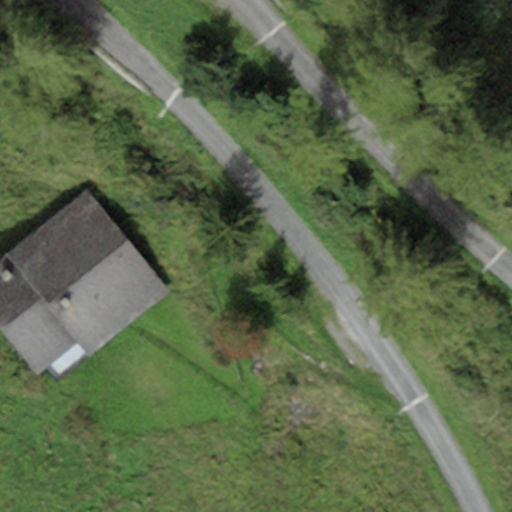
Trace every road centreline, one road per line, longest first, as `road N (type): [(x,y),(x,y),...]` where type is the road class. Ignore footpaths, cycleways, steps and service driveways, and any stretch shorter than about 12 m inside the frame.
road 1 (residential): [(474,511),(380,340),(219,141),(71,0)]
road 2 (residential): [(511,262),(339,111),(233,0)]
